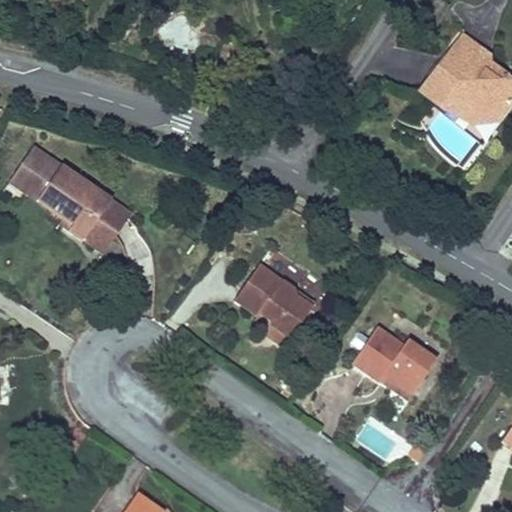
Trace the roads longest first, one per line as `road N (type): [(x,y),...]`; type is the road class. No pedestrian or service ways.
road 1 (residential): [(247,511),(97,404),(93,363),(100,350),(132,337),(172,352),(404,511)]
road 2 (tertiary): [(0,68),(153,110),(283,165)]
road 3 (tertiary): [(283,165),(475,268)]
road 4 (residential): [(283,165),(389,0)]
